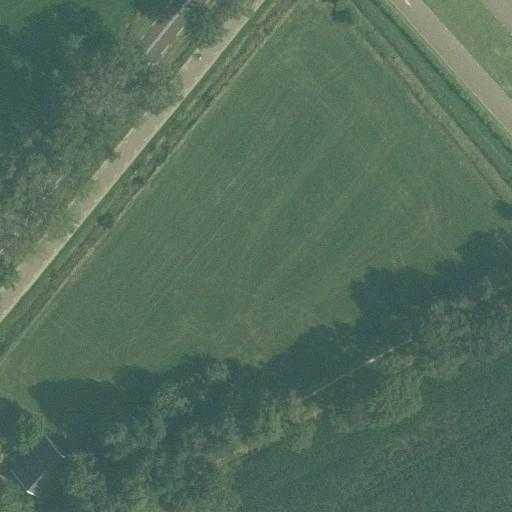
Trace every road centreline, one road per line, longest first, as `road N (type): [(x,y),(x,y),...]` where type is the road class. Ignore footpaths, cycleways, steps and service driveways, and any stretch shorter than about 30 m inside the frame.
road 1 (unclassified): [(0,303),(251,0)]
road 2 (primary): [(0,222),(178,0)]
road 3 (track): [(106,511),(271,422)]
